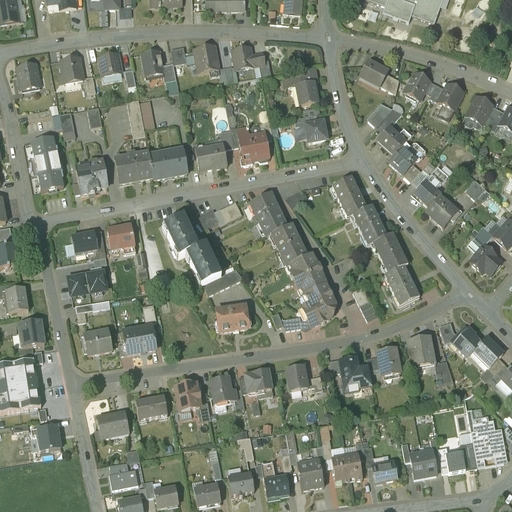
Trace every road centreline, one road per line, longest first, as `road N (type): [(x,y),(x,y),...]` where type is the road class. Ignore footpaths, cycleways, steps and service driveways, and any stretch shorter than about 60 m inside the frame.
road 1 (residential): [(466,284),(430,313),(360,340),(70,387)]
road 2 (residential): [(363,164),(33,221)]
road 3 (residential): [(0,54),(143,35),(328,39)]
road 4 (residential): [(511,91),(402,52),(328,39)]
road 5 (residential): [(70,387),(33,221)]
road 6 (residential): [(466,284),(408,227),(363,164)]
road 7 (residential): [(33,221),(0,80)]
road 8 (residential): [(363,164),(332,83),(328,39)]
road 9 (residential): [(97,511),(70,387)]
road 10 (residential): [(491,494),(371,511)]
